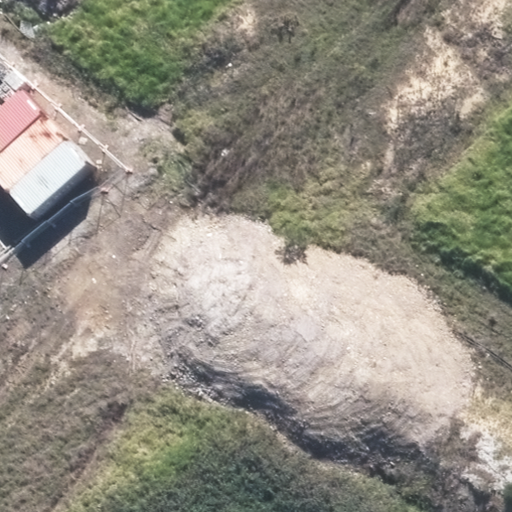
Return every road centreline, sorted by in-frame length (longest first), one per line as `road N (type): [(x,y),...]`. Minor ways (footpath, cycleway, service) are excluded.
road 1 (residential): [(262,203),(0,480)]
road 2 (residential): [(511,392),(262,203)]
road 3 (residential): [(452,0),(262,203)]
